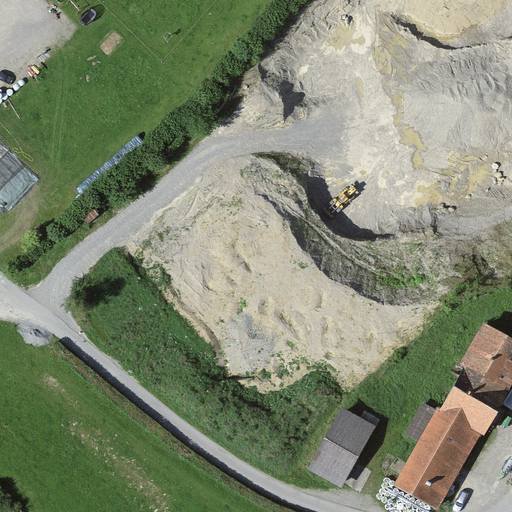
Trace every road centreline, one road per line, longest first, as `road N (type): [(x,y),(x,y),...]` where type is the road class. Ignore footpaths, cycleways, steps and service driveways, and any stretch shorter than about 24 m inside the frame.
road 1 (track): [(27,306),(230,133),(364,0)]
road 2 (unclassified): [(27,306),(178,427),(282,493),(337,511)]
